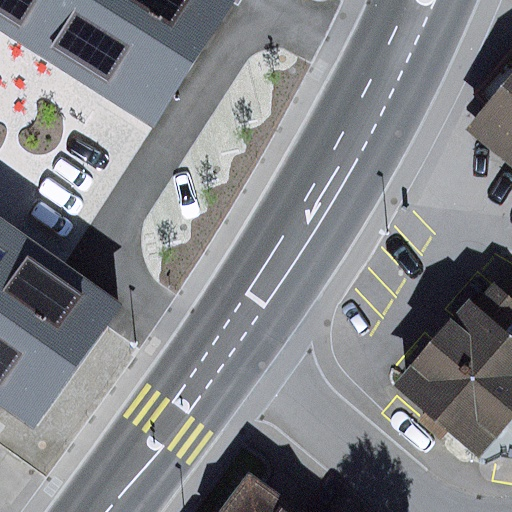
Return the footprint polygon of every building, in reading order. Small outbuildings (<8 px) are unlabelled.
[(0,0),(0,22),(156,120),(231,3),(226,0),(0,0)] [(496,105),(476,128),(511,157),(511,78),(492,101),(496,105)] [(120,307),(0,222),(0,396),(36,423),(120,307)] [(511,346),(498,334),(511,318),(511,302),(496,289),(475,312),(473,310),(406,386),(433,409),(423,420),(443,437),(453,426),(480,450),(511,412),(511,346)] [(511,318),(498,334),(511,346),(511,318)] [(290,511),(253,485),(233,511),(290,511)]
